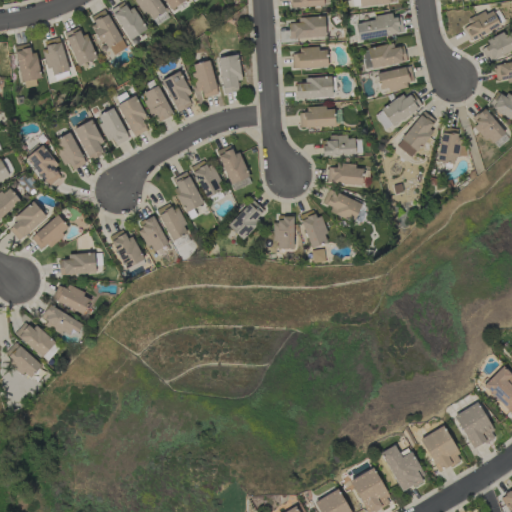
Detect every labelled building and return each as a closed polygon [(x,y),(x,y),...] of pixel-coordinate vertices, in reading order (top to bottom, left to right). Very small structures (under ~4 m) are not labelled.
[(133,0),(149,21),(165,9),(157,0),(133,0)] [(185,0),(161,0),(168,10),(185,0)] [(322,0),(288,0),(290,8),(323,6),(322,0)] [(145,29),(131,7),(127,10),(122,2),(110,10),(128,40),(145,29)] [(461,24),(469,41),(499,27),(491,10),(461,24)] [(106,12),(90,20),(107,54),(123,46),(106,12)] [(403,34),(400,17),(391,18),(391,13),(371,16),(372,21),(355,23),(357,40),(403,34)] [(288,38),(324,37),(323,17),(297,18),(297,23),(288,23),(288,38)] [(77,66),(95,58),(85,34),(80,36),(77,27),(62,33),(77,66)] [(511,32),(479,45),(486,61),(511,50),(511,32)] [(67,71),(61,43),(42,48),(48,76),(67,71)] [(360,50),(364,70),(406,61),(402,46),(393,48),(392,43),(360,50)] [(15,50),(19,81),(37,79),(34,48),(15,50)] [(292,69),(326,68),(326,48),(298,48),(298,54),(291,54),(292,69)] [(221,93),(237,91),(236,81),(240,81),(237,55),(216,58),(221,93)] [(189,65),(196,91),(200,90),(202,98),(217,94),(208,60),(189,65)] [(511,61),(493,64),(495,84),(511,81),(511,61)] [(387,89),(413,86),(410,67),(376,72),(378,90),(387,89)] [(176,112),(190,105),(186,96),(189,94),(178,71),(160,80),(176,112)] [(331,98),(330,77),(303,78),(303,83),(294,84),(295,100),(331,98)] [(154,123),(171,115),(157,85),(141,93),(154,123)] [(511,121),(511,98),(496,90),(486,108),(511,121)] [(403,98),(401,95),(372,114),(384,131),(421,106),(411,93),(403,98)] [(116,104),(132,137),(146,130),(141,120),(145,119),(134,96),(116,104)] [(298,128),(333,127),(332,107),(305,107),(305,113),(298,113),(298,128)] [(109,147),(126,140),(113,108),(96,115),(109,147)] [(489,145),(503,135),(484,108),(470,119),(489,145)] [(434,120),(419,110),(396,148),(413,158),(430,130),(429,130),(434,120)] [(102,154),(98,145),(102,143),(90,120),(72,129),(89,161),(102,154)] [(460,131),(443,126),(434,160),(452,165),(455,155),(465,157),(467,148),(456,146),(460,131)] [(71,170),(83,164),(69,133),(53,140),(64,165),(68,164),(71,170)] [(320,138),(321,157),(353,155),(353,137),(320,138)] [(59,176),(53,169),(57,165),(40,145),(24,159),(48,186),(59,176)] [(214,152),(232,192),(251,183),(237,153),(232,155),(228,145),(214,152)] [(222,189),(204,159),(188,168),(206,199),(222,189)] [(0,181),(8,178),(0,160),(0,181)] [(326,184),(361,185),(361,166),(335,165),(335,167),(326,167),(326,184)] [(172,189),(181,213),(200,205),(187,172),(172,178),(176,188),(172,189)] [(0,192),(0,217),(19,201),(6,187),(0,192)] [(352,222),(360,204),(327,189),(321,203),(330,207),(328,212),(352,222)] [(241,240),(259,221),(256,218),(263,211),(251,200),(226,225),(241,240)] [(8,229),(17,240),(45,219),(32,202),(11,218),(15,223),(8,229)] [(187,234),(172,202),(155,210),(170,241),(187,234)] [(327,242),(317,213),(299,219),(310,248),(327,242)] [(41,252),(68,229),(56,215),(29,238),(41,252)] [(150,253),(167,245),(152,216),(135,224),(150,253)] [(292,217),(281,217),(281,222),(273,222),(273,249),(292,248),(292,217)] [(142,260),(132,236),(125,239),(122,230),(108,236),(122,268),(142,260)] [(312,263),(324,261),(322,249),(310,250),(312,263)] [(58,261),(58,275),(94,274),(93,253),(67,254),(67,260),(58,261)] [(84,313),(90,295),(66,287),(65,288),(56,285),(50,302),(84,313)] [(79,324),(48,305),(39,320),(70,339),(79,324)] [(45,362),(59,347),(34,325),(31,329),(23,322),(13,334),(45,362)] [(2,355),(28,379),(39,366),(14,342),(2,355)] [(511,375),(502,366),(482,385),(511,416),(511,375)] [(472,449),(495,435),(474,402),(452,417),(472,449)] [(400,492),(424,479),(409,452),(399,457),(393,445),(378,453),(400,492)] [(364,511),(370,511),(389,503),(372,468),(349,479),(364,511)] [(511,511),(511,488),(500,495),(508,511),(511,511)] [(317,511),(347,511),(335,489),(312,502),(317,511)]
